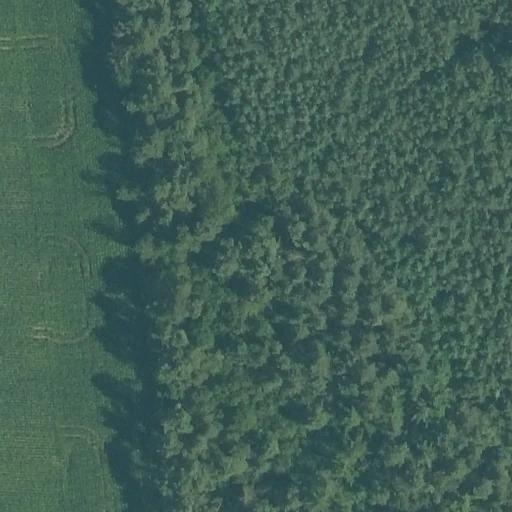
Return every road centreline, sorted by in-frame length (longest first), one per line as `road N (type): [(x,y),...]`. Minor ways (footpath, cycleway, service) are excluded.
road 1 (track): [(183,511),(112,0)]
road 2 (track): [(202,0),(247,139),(276,162),(423,194),(511,203)]
